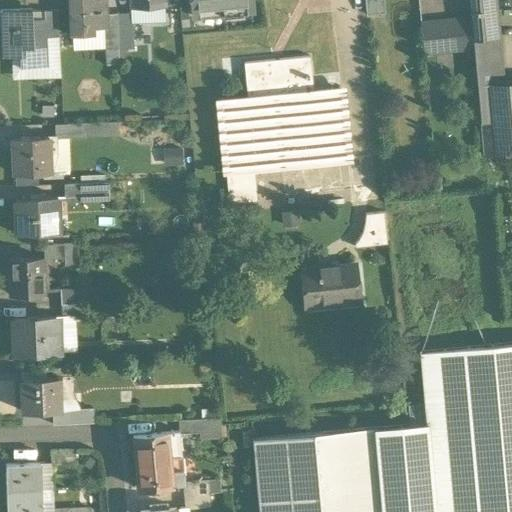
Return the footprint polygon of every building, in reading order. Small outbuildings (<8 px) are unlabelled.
[(103,0),(68,0),(70,29),(104,27),(105,27),(104,15),(103,0)] [(163,0),(129,0),(129,5),(130,5),(131,13),(131,17),(164,15),(163,0)] [(190,0),(191,14),(251,8),(250,0),(190,0)] [(363,0),(365,15),(383,13),(381,0),(363,0)] [(490,0),(468,0),(470,20),(472,42),(494,39),(490,0)] [(24,12),(3,13),(4,37),(1,37),(1,48),(18,47),(19,68),(47,67),(46,37),(45,11),(43,11),(44,19),(24,20),(24,12)] [(57,11),(45,11),(46,37),(58,37),(57,11)] [(131,13),(116,14),(118,50),(132,49),(131,17),(131,13)] [(116,14),(104,15),(105,27),(104,27),(105,66),(118,65),(118,50),(116,14)] [(470,20),(420,25),(422,53),(473,48),(472,42),(470,20)] [(494,39),(472,42),(473,48),(484,161),(511,158),(511,87),(500,89),(494,39)] [(309,57),(243,63),(246,99),(313,92),(309,57)] [(246,99),(219,102),(225,172),(253,169),(347,159),(340,90),(313,92),(246,99)] [(116,122),(62,125),(60,125),(61,138),(117,136),(116,122)] [(55,137),(12,139),(13,174),(49,173),(48,154),(56,154),(55,137)] [(253,169),(225,172),(228,204),(256,201),(253,169)] [(104,183),(64,185),(64,202),(105,200),(104,183)] [(56,197),(29,198),(29,200),(14,200),(15,234),(58,233),(56,197)] [(383,213),(365,215),(364,221),(362,231),(358,239),(354,245),(354,248),(386,244),(383,213)] [(77,244),(43,246),(44,259),(64,259),(64,266),(78,265),(77,244)] [(41,258),(8,259),(8,260),(9,260),(10,275),(9,275),(10,295),(42,294),(41,258)] [(354,266),(338,267),(337,265),(317,267),(318,269),(301,271),(305,305),(357,300),(354,266)] [(99,288),(59,291),(60,305),(94,303),(100,303),(99,288)] [(94,303),(60,305),(61,315),(94,314),(94,303)] [(55,317),(11,319),(12,355),(56,353),(56,352),(53,352),(53,338),(56,338),(55,317)] [(425,335),(419,328),(409,336),(415,343),(425,335)] [(425,423),(372,428),(380,511),(511,511),(511,343),(419,352),(425,423)] [(57,379),(21,380),(22,413),(48,411),(59,411),(57,379)] [(59,411),(48,411),(48,425),(96,423),(95,409),(59,411)] [(181,431),(181,432),(209,431),(208,418),(180,420),(181,431)] [(372,427),(250,438),(256,511),(380,511),(372,428),(372,427)] [(181,431),(165,432),(168,459),(183,457),(181,432),(181,431)] [(165,432),(132,436),(132,444),(134,462),(168,459),(165,432)] [(71,450),(49,451),(49,464),(72,463),(71,450)] [(168,459),(134,462),(135,480),(136,480),(137,488),(170,485),(168,459)] [(39,464),(5,465),(6,474),(5,474),(6,492),(40,490),(39,464)] [(184,485),(185,495),(209,493),(219,492),(218,481),(184,485)] [(40,511),(40,490),(6,492),(6,509),(7,509),(7,511),(40,511)] [(209,493),(185,495),(187,511),(211,509),(209,493)]
